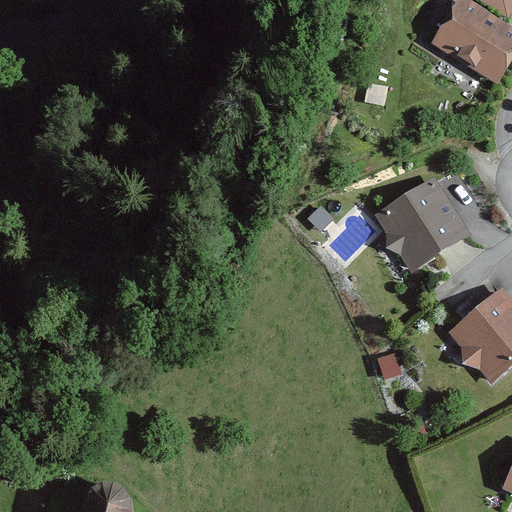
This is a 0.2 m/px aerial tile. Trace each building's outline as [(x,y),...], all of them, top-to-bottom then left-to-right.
[(511,15),(511,0),(481,0),(478,6),(507,24),(511,15)] [(511,62),(511,34),(459,2),(429,49),(495,90),(511,62)] [(470,243),(434,184),(373,221),(384,238),(383,255),(398,262),(409,280),(470,243)] [(511,372),(511,306),(500,292),(446,339),(460,354),(462,370),(478,375),(491,390),(511,372)] [(4,458),(0,464),(0,466),(2,475),(7,478),(12,483),(16,478),(19,476),(22,468),(19,459),(11,456),(4,458)] [(511,497),(511,467),(501,493),(511,497)] [(88,497),(84,505),(82,511),(131,511),(130,504),(127,496),(120,490),(112,487),(103,487),(95,491),(88,497)]
